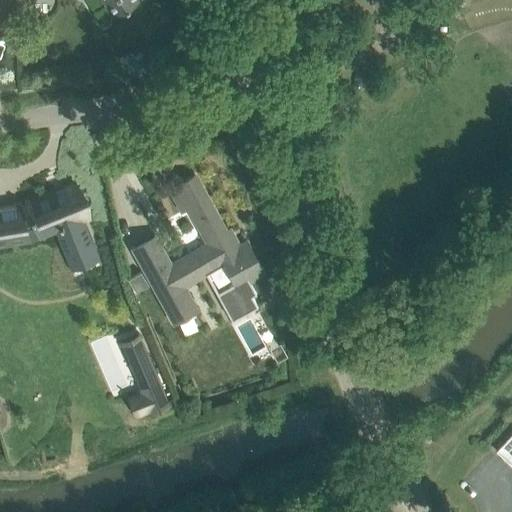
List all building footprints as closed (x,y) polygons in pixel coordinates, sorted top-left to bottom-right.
[(104,0),(114,15),(137,0),(104,0)] [(169,259),(145,272),(173,322),(197,309),(185,287),(208,274),(207,272),(208,272),(225,263),(227,268),(236,286),(244,281),(249,279),(262,271),(252,253),(240,260),(235,250),(239,247),(229,229),(226,231),(195,175),(170,188),(180,206),(182,210),(193,204),(212,240),(171,263),(169,259)] [(21,202),(0,205),(0,246),(13,244),(32,240),(40,237),(37,229),(57,220),(63,234),(69,231),(76,247),(69,249),(76,265),(97,256),(98,259),(100,258),(85,219),(89,217),(88,216),(87,216),(73,182),(75,182),(74,180),(21,202)] [(262,271),(249,279),(256,292),(269,284),(262,271)] [(139,337),(122,344),(142,390),(149,408),(149,409),(167,401),(168,404),(170,404),(168,399),(139,333),(138,333),(139,337)] [(198,397),(194,384),(179,389),(184,402),(198,397)]
